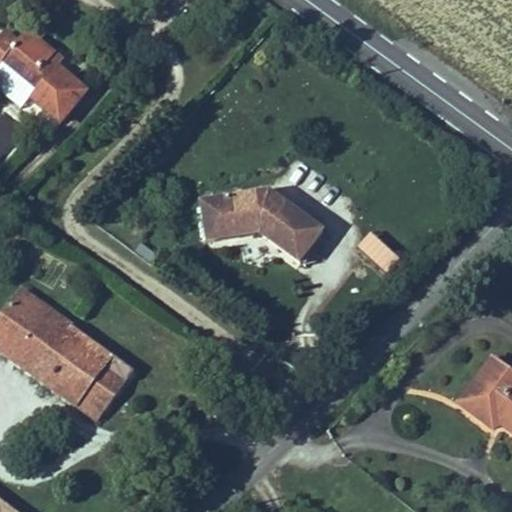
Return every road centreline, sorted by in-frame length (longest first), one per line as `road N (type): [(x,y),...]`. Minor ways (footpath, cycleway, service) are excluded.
road 1 (unknown): [(166,27),(184,61),(183,85),(86,189),(79,222),(318,395)]
road 2 (tertiary): [(199,511),(511,207)]
road 3 (primary): [(511,148),(310,0)]
road 4 (unknown): [(260,452),(188,434),(92,431),(30,401)]
